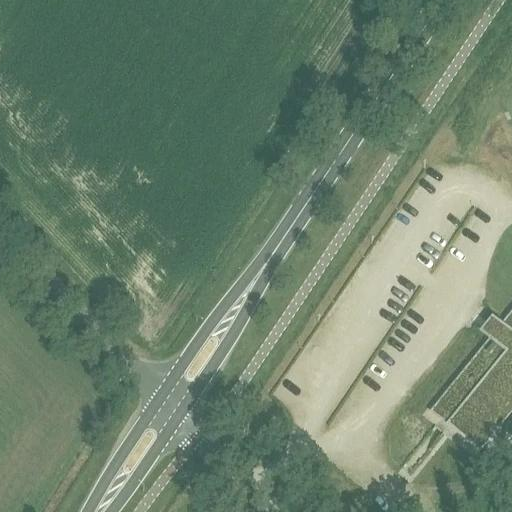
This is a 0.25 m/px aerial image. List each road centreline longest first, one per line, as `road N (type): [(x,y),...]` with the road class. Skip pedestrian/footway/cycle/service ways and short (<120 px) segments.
road 1 (secondary): [(177,414),(250,307),(309,198)]
road 2 (secondary): [(309,198),(161,395)]
road 3 (secondary): [(309,198),(444,0)]
road 4 (unclassified): [(161,395),(0,229)]
road 5 (tertiary): [(277,511),(177,414)]
road 6 (secondary): [(161,395),(89,511)]
